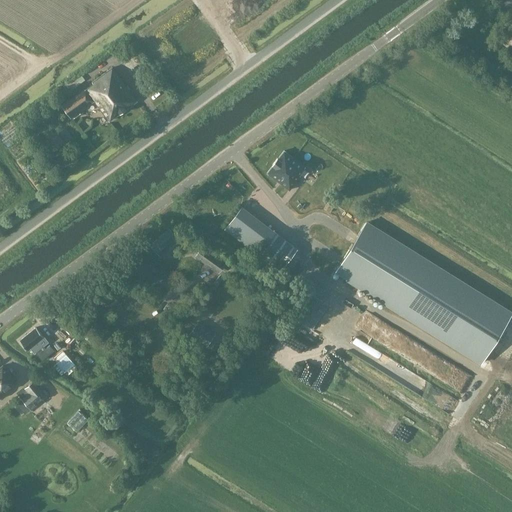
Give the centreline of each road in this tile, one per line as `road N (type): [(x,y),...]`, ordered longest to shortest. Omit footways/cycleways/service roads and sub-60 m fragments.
road 1 (tertiary): [(0,321),(439,0)]
road 2 (unclassified): [(0,247),(337,0)]
road 3 (track): [(0,43),(39,67),(140,0)]
